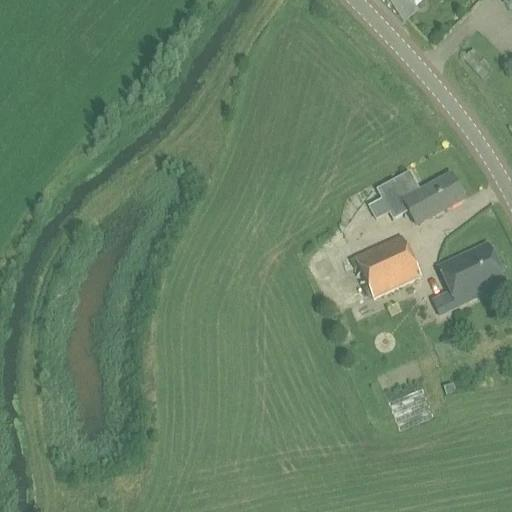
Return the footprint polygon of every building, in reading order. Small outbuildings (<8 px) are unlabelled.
[(412,5),(416,0),(381,0),(403,22),(416,9),(412,5)] [(511,0),(503,0),(511,8),(511,0)] [(462,59),(471,70),(481,82),(493,72),(483,60),(473,50),(462,59)] [(415,225),(463,199),(451,176),(420,192),(409,172),(376,190),(392,220),(408,212),(415,225)] [(372,297),(420,275),(401,237),(354,258),(372,297)] [(457,307),(506,285),(487,245),(438,267),(457,307)] [(376,354),(394,402),(430,389),(396,298),(354,313),(369,357),(376,354)]
